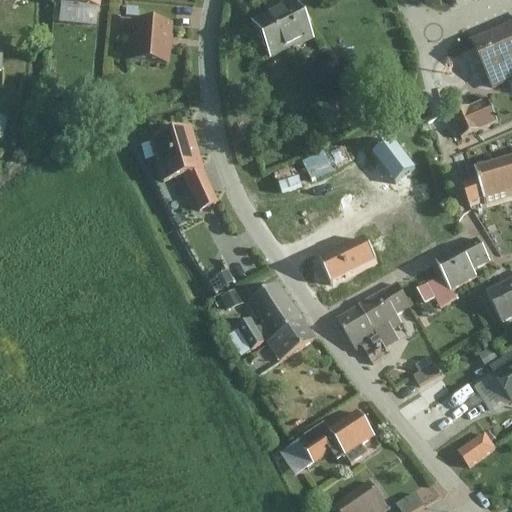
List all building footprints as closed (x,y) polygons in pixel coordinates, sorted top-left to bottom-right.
[(290,4),(243,30),(264,67),(310,40),(290,4)] [(171,73),(173,30),(132,28),(130,70),(171,73)] [(511,29),(462,50),(480,93),(511,79),(511,29)] [(493,124),(487,107),(455,119),(461,136),(493,124)] [(0,115),(0,139),(6,141),(13,119),(0,115)] [(197,176),(186,131),(140,138),(154,190),(179,185),(192,218),(211,208),(197,176)] [(511,198),(511,164),(478,174),(482,189),(467,193),(472,209),(511,198)] [(472,282),(485,274),(472,251),(431,274),(447,303),(475,287),(472,282)] [(511,283),(475,300),(490,334),(511,324),(511,283)] [(300,326),(276,286),(245,304),(256,318),(271,347),(300,326)] [(410,313),(396,289),(332,326),(361,374),(398,353),(390,339),(399,334),(392,323),(410,313)] [(256,318),(226,334),(241,363),(257,354),(271,347),(256,318)] [(272,377),(315,349),(300,326),(271,347),(257,354),(272,377)] [(425,387),(444,376),(434,359),(416,370),(425,387)] [(511,364),(484,385),(507,415),(511,411),(511,364)] [(337,466),(372,443),(355,416),(299,453),(308,467),(329,453),(337,466)] [(386,511),(370,485),(332,510),(333,511),(386,511)] [(403,505),(406,511),(422,511),(426,510),(420,497),(403,505)]
